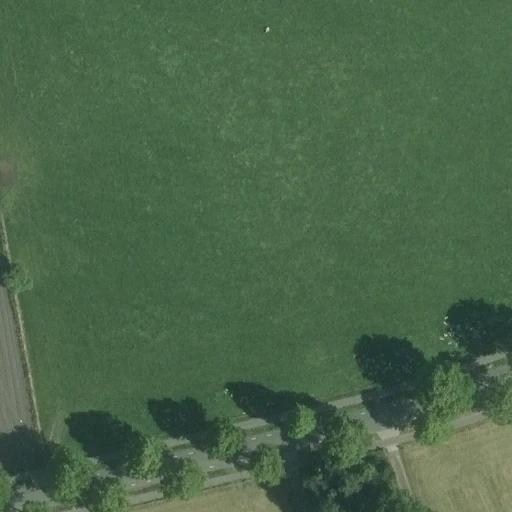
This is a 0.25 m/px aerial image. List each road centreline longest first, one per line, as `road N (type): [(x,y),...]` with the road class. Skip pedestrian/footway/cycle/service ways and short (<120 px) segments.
road 1 (tertiary): [(0,509),(381,419)]
road 2 (tertiary): [(381,419),(511,375)]
